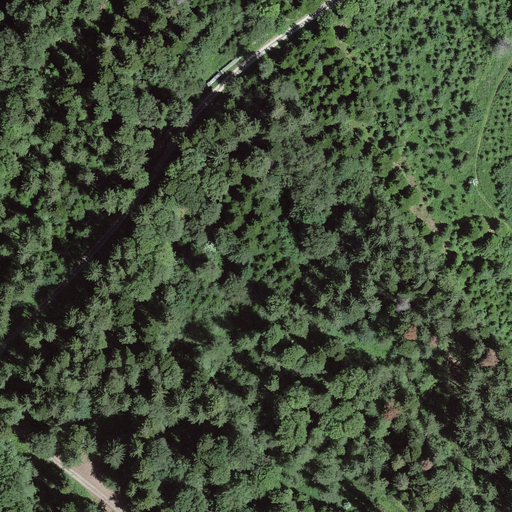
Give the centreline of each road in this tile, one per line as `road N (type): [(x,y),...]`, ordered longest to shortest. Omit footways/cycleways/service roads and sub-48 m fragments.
road 1 (track): [(332,0),(198,106),(101,242),(46,283),(0,339)]
road 2 (track): [(0,418),(131,511)]
